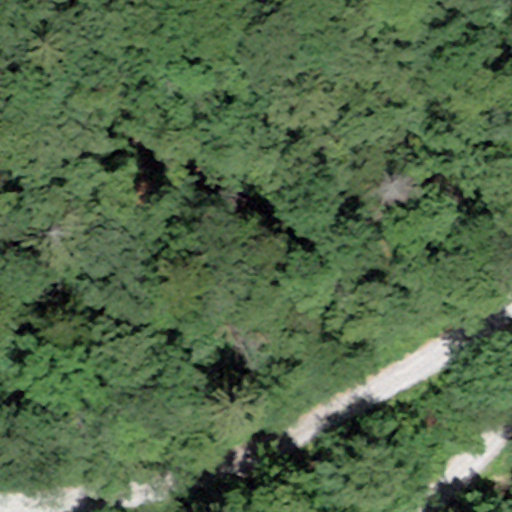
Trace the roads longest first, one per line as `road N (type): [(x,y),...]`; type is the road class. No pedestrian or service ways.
road 1 (track): [(0,507),(153,493),(204,479),(511,312)]
road 2 (track): [(511,422),(430,511)]
